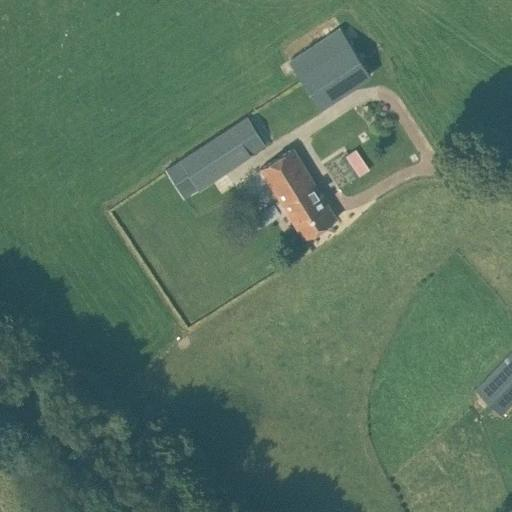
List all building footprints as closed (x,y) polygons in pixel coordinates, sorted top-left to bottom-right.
[(289,59),(302,80),(321,108),(371,74),(341,26),(289,59)] [(183,198),(265,143),(247,116),(165,170),(183,198)] [(293,147),(260,167),(304,236),(336,217),(293,147)] [(353,152),(343,158),(356,178),(366,171),(353,152)] [(500,414),(511,402),(511,350),(475,389),(500,414)]
